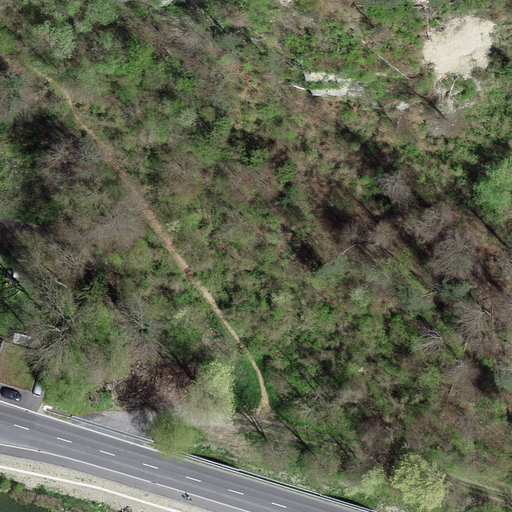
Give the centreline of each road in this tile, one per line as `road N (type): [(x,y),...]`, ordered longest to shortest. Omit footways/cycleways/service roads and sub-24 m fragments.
road 1 (track): [(511,498),(211,419),(157,417),(70,444)]
road 2 (secondary): [(291,511),(0,422)]
